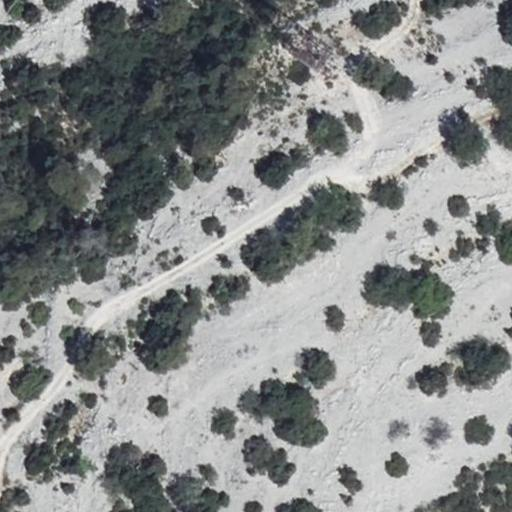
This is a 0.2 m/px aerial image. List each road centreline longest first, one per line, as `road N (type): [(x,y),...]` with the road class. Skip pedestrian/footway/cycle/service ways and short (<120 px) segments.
road 1 (track): [(0,457),(56,389),(101,314),(332,177)]
road 2 (track): [(332,177),(368,138),(359,73),(413,16),(410,0)]
